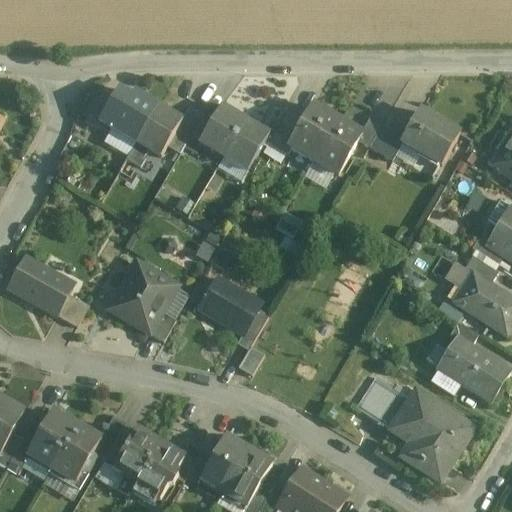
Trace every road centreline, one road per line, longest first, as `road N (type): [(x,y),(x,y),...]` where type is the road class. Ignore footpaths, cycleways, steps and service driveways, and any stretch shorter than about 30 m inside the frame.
road 1 (residential): [(0,352),(190,389),(280,420),(355,463),(417,511)]
road 2 (residential): [(511,64),(198,64),(63,73)]
road 3 (residential): [(0,240),(54,129),(63,73)]
